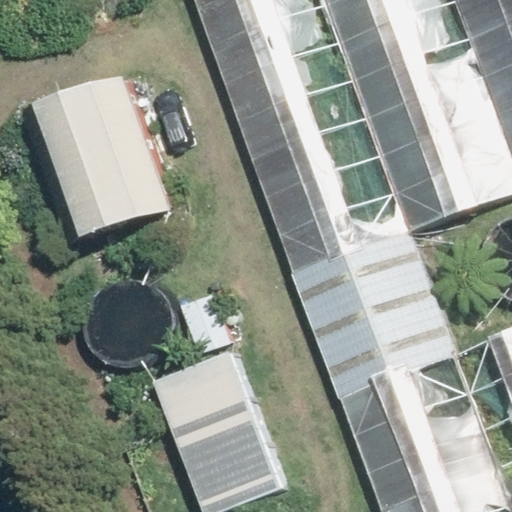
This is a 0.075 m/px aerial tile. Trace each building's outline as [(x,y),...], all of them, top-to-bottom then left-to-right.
[(511,210),(511,0),(204,0),(389,511),(511,511),(511,342),(469,358),(427,241),(511,210)] [(141,84),(65,112),(115,245),(191,217),(141,84)] [(511,222),(511,223),(505,228),(500,234),(496,240),(494,247),(492,255),(492,262),(494,270),(496,277),(500,283),(505,289),(511,294),(511,222)] [(123,368),(130,371),(135,373),(138,373),(146,373),(154,372),(161,370),(168,366),(174,361),(180,355),(184,348),(187,341),(188,333),(189,326),(188,318),(185,310),(181,303),(176,297),(170,292),(164,288),(157,285),(149,283),(141,283),(133,284),(126,286),(119,290),(112,295),(107,301),(103,308),(100,315),(99,323),(98,331),(99,338),(102,346),(106,353),(110,359),(116,364),(123,368)] [(224,298),(193,311),(213,358),(244,345),(224,298)] [(170,385),(218,511),(251,511),(301,493),(248,356),(170,385)]
